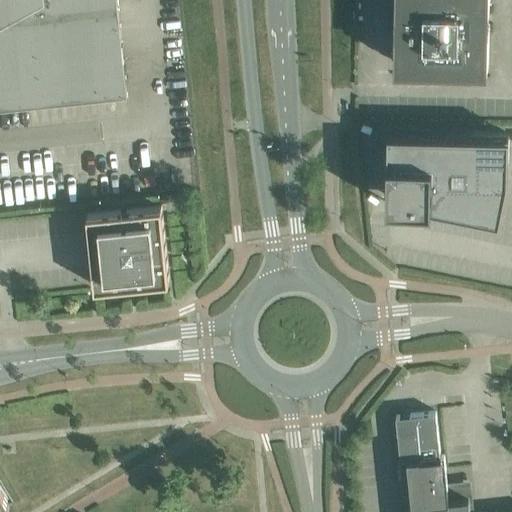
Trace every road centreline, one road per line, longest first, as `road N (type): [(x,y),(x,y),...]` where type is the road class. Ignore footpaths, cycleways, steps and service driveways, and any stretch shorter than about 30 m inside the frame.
road 1 (unclassified): [(243,0),(273,283)]
road 2 (unclassified): [(305,279),(281,0)]
road 3 (unclassified): [(511,325),(454,317),(349,327)]
road 4 (unclassified): [(313,511),(300,386)]
